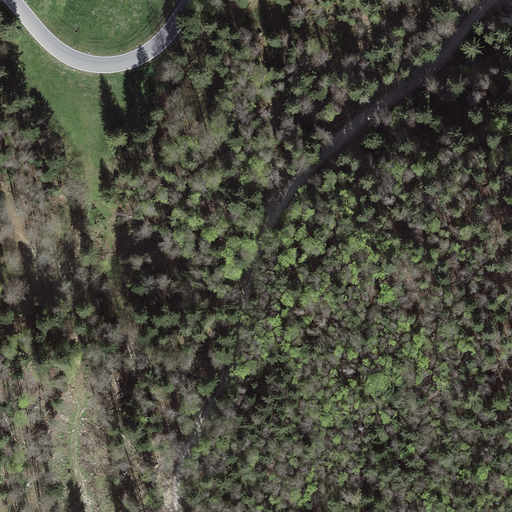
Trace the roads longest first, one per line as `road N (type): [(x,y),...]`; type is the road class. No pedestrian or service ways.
road 1 (track): [(491,0),(419,81),(283,198),(255,260),(232,372),(175,471),(175,511)]
road 2 (tertiary): [(13,0),(59,50),(108,64),(149,50),(190,0)]
